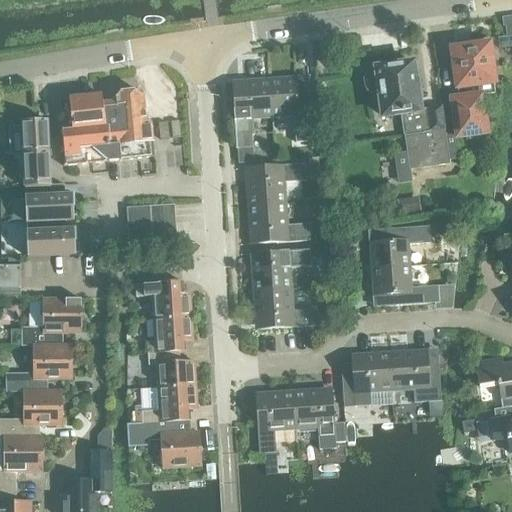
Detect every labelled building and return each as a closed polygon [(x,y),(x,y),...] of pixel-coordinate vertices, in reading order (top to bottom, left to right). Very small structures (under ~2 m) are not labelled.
[(493,83),(495,83),(493,72),(496,72),(491,40),(468,43),(465,41),(458,42),(457,45),(453,46),(460,89),(452,90),(453,97),(446,99),(454,141),(489,136),(483,96),(494,94),(493,83)] [(365,73),(362,79),(364,89),(368,94),(379,93),(382,109),(383,116),(402,114),(406,136),(426,133),(426,132),(445,129),(442,107),(426,109),(427,110),(420,111),(418,98),(420,98),(417,79),(415,79),(413,64),(376,69),(376,71),(375,72),(369,73),(365,73)] [(296,78),(269,80),(272,120),(294,119),(296,142),(311,142),(308,89),(296,90),(296,78)] [(253,121),(272,120),(269,80),(231,82),(235,150),(237,150),(238,164),(253,163),(252,136),(254,136),(253,121)] [(152,124),(147,125),(144,94),(140,91),(121,93),(116,99),(104,101),(103,95),(70,98),(73,129),(63,130),(66,165),(64,165),(65,166),(155,157),(152,124)] [(23,127),(10,128),(11,155),(24,155),(24,153),(50,153),(49,120),(23,121),(23,127)] [(445,129),(426,132),(426,133),(406,136),(404,136),(406,152),(393,154),(398,185),(412,182),(410,171),(450,165),(445,129)] [(24,155),(25,186),(51,185),(50,153),(24,153),(24,155)] [(265,168),(244,169),(245,181),(246,204),(286,202),(285,183),(306,182),(305,166),(265,168)] [(27,222),(27,226),(67,225),(66,220),(74,220),(73,194),(65,195),(65,184),(51,185),(25,186),(25,187),(26,187),(26,196),(25,196),(26,222),(27,222)] [(421,215),(418,197),(396,201),(399,219),(421,215)] [(286,202),(246,204),(248,232),(249,245),(269,245),(309,242),(308,226),(287,227),(287,225),(286,202)] [(152,220),(176,219),(175,205),(151,207),(152,220)] [(152,220),(151,207),(127,208),(128,222),(152,220)] [(446,217),(432,218),(433,232),(447,231),(446,217)] [(152,234),(176,232),(176,219),(152,220),(152,234)] [(128,222),(128,235),(152,234),(152,220),(128,222)] [(28,257),(76,255),(75,229),(67,229),(67,225),(27,226),(27,231),(28,257)] [(390,241),(371,242),(373,268),(411,265),(410,244),(429,243),(429,226),(389,228),(390,241)] [(324,232),(324,243),(335,243),(334,231),(324,232)] [(152,234),(153,247),(177,246),(176,232),(152,234)] [(129,249),(153,247),(152,234),(128,235),(129,249)] [(334,246),(323,247),(323,253),(328,258),(335,257),(334,246)] [(250,264),(252,290),(291,288),(290,268),(311,266),(310,249),(268,252),(249,254),(250,264)] [(413,288),(411,265),(373,268),(374,293),(393,292),(394,306),(440,303),(440,301),(439,289),(439,287),(413,288)] [(20,266),(0,266),(0,288),(20,289),(20,266)] [(154,318),(191,315),(189,292),(184,293),(183,283),(167,284),(135,286),(136,298),(152,297),(154,318)] [(0,301),(20,301),(20,289),(0,288),(0,301)] [(313,310),(293,312),(291,288),(252,290),(253,317),(254,330),(274,329),(314,326),(313,310)] [(439,289),(440,301),(450,300),(449,288),(439,289)] [(21,347),(33,347),(33,340),(63,340),(63,334),(81,334),(81,300),(28,300),(28,330),(10,330),(11,346),(21,346),(21,347)] [(193,339),(191,315),(154,318),(156,340),(147,341),(148,352),(179,349),(186,349),(185,340),(193,339)] [(23,386),(47,386),(47,380),(71,380),(71,346),(63,346),(63,340),(33,340),(33,347),(33,374),(6,374),(6,393),(24,393),(23,386)] [(194,360),(180,361),(179,349),(148,352),(149,364),(157,363),(159,386),(196,384),(194,360)] [(438,397),(437,383),(430,384),(428,351),(390,353),(389,353),(391,391),(393,391),(414,390),(415,403),(431,402),(431,397),(438,397)] [(355,407),(371,406),(371,392),(391,391),(389,353),(351,355),(351,363),(352,388),(348,388),(349,402),(355,402),(355,407)] [(497,384),(501,409),(511,407),(511,364),(504,366),(503,360),(477,364),(481,386),(497,384)] [(151,410),(142,410),(143,421),(190,418),(190,408),(198,408),(196,384),(159,386),(160,409),(151,410)] [(158,385),(141,386),(142,406),(159,405),(158,385)] [(0,438),(40,439),(40,438),(40,426),(62,426),(62,392),(47,392),(47,386),(23,386),(24,393),(24,420),(0,420),(0,438)] [(319,389),(294,391),(296,428),(317,426),(319,450),(335,449),(335,443),(345,443),(344,424),(334,425),(333,402),(332,388),(319,389)] [(267,392),(255,393),(256,412),(256,414),(259,454),(276,453),(274,429),(276,429),(296,428),(294,391),(267,392)] [(511,453),(511,407),(501,409),(494,410),(495,420),(489,420),(493,442),(506,440),(509,454),(511,453)] [(191,431),(190,418),(143,421),(144,440),(162,438),(164,467),(202,464),(200,430),(191,431)] [(0,487),(16,488),(16,472),(42,472),(42,438),(40,438),(40,439),(0,438),(0,487)] [(111,493),(111,452),(91,452),(91,481),(62,481),(62,511),(96,511),(97,493),(111,493)] [(0,511),(31,511),(31,503),(16,503),(16,488),(0,487),(0,511)]
